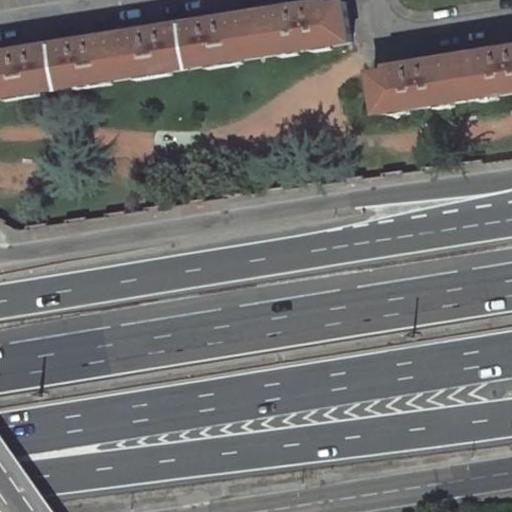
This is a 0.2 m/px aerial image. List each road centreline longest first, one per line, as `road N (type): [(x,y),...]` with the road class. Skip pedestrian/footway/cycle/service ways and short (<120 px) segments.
road 1 (trunk): [(511,211),(0,303)]
road 2 (trunk): [(0,433),(511,351)]
road 3 (trunk): [(511,284),(0,365)]
road 4 (tertiary): [(511,199),(356,199),(0,255)]
road 5 (trunk): [(0,482),(511,416)]
road 6 (unclassified): [(511,471),(252,511)]
